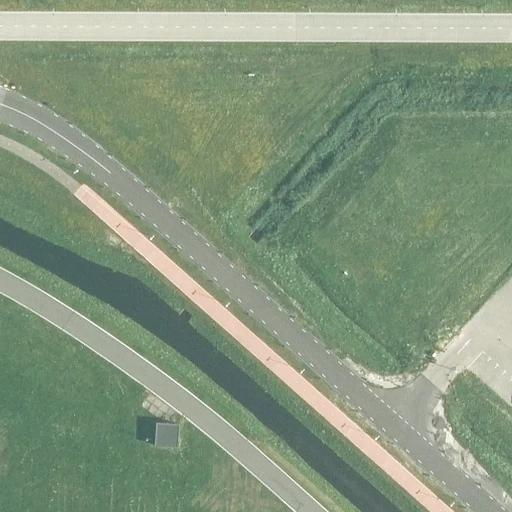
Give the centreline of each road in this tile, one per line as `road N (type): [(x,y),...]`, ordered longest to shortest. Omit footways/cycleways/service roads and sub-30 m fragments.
road 1 (unclassified): [(0,104),(31,114),(503,511)]
road 2 (unclassified): [(511,25),(0,23)]
